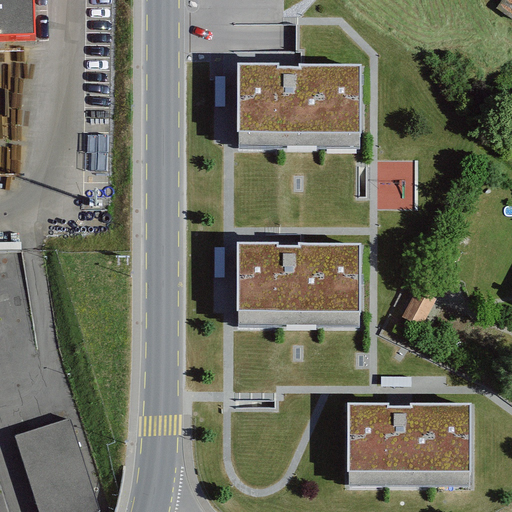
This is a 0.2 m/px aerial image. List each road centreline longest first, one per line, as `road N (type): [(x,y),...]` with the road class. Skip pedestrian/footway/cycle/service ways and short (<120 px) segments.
road 1 (secondary): [(152,511),(161,426),(162,0)]
road 2 (unknown): [(65,0),(44,260),(57,354)]
